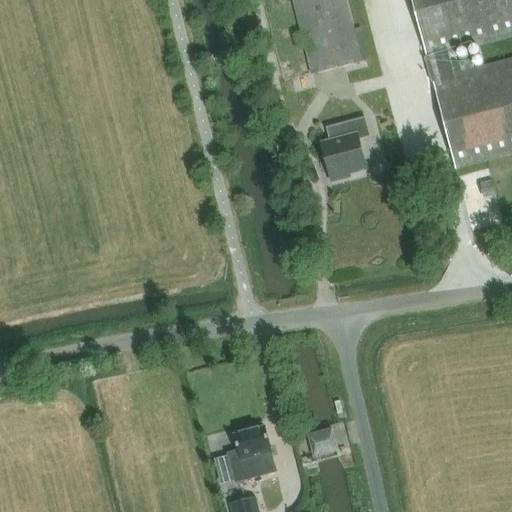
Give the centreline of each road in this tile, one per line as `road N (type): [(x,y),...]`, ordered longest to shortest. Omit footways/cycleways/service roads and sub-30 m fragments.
road 1 (unclassified): [(249,325),(170,0)]
road 2 (unclassified): [(0,369),(249,325)]
road 3 (unclassified): [(383,511),(335,314)]
road 4 (unclassified): [(335,314),(511,289)]
